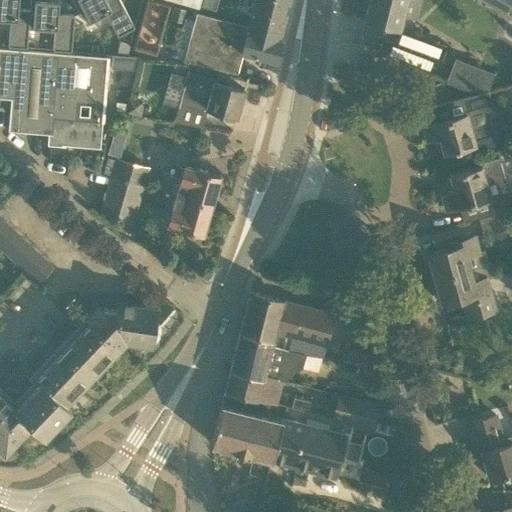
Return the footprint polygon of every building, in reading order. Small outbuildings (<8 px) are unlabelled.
[(0,0),(0,20),(10,21),(8,46),(24,47),(26,27),(27,9),(15,8),(15,0),(0,0)] [(52,29),(51,49),(69,50),(72,14),(55,13),(56,0),(27,0),(27,9),(26,27),(52,29)] [(120,32),(134,24),(119,0),(74,0),(89,22),(107,11),(120,32)] [(254,0),(250,15),(249,21),(281,30),(289,0),(254,0)] [(402,15),(405,0),(368,0),(364,19),(399,28),(402,15)] [(511,0),(482,0),(506,13),(511,1),(511,0)] [(173,6),(170,18),(183,22),(185,22),(186,18),(188,10),(173,6)] [(245,35),(230,31),(233,21),(198,12),(185,59),(237,72),(242,52),(276,61),(282,38),(279,37),(281,30),(249,21),(245,35)] [(119,39),(115,51),(127,55),(130,42),(119,39)] [(107,56),(0,46),(0,96),(11,97),(8,129),(52,132),(52,129),(62,130),(62,134),(77,135),(79,119),(101,120),(107,56)] [(454,56),(445,78),(480,92),(485,90),(493,73),(454,56)] [(237,116),(244,89),(218,81),(219,79),(188,71),(173,121),(202,126),(207,107),(237,116)] [(480,92),(461,97),(461,98),(465,109),(491,102),(487,89),(485,90),(480,92)] [(490,123),(470,128),(466,112),(437,121),(422,125),(427,140),(439,136),(444,151),(473,144),(474,148),(495,142),(490,123)] [(119,156),(125,132),(115,129),(108,153),(119,156)] [(485,181),(501,176),(504,176),(499,156),(478,162),(479,167),(450,174),(454,190),(441,193),(446,208),(489,197),(493,213),(511,207),(511,188),(505,190),(488,195),(485,181)] [(143,184),(148,167),(114,158),(110,174),(112,175),(143,184)] [(195,168),(183,165),(180,176),(162,171),(157,189),(175,194),(211,204),(219,174),(195,168)] [(101,212),(116,216),(132,221),(143,185),(143,184),(112,175),(101,212)] [(202,234),(211,204),(175,194),(166,224),(202,234)] [(498,228),(511,224),(511,207),(493,213),(494,214),(479,218),(483,232),(498,228)] [(116,216),(113,227),(128,232),(132,221),(116,216)] [(0,244),(14,229),(4,219),(0,223),(0,244)] [(14,229),(0,244),(0,247),(8,255),(24,238),(14,229)] [(479,250),(474,234),(447,242),(448,247),(428,252),(431,263),(428,264),(432,278),(489,262),(485,248),(479,250)] [(18,265),(34,248),(24,238),(8,255),(18,265)] [(28,274),(44,257),(34,248),(18,265),(28,274)] [(38,283),(53,266),(44,257),(28,274),(38,283)] [(495,308),(486,277),(492,275),(489,262),(432,278),(436,292),(439,291),(442,302),(462,296),(467,316),(495,308)] [(292,336),(290,344),(289,350),(306,353),(321,356),(323,357),(334,312),(284,299),(250,291),(240,330),(275,340),(277,332),(292,336)] [(152,345),(158,306),(117,300),(116,310),(103,308),(97,303),(84,317),(89,321),(36,377),(40,381),(15,407),(0,393),(0,450),(4,455),(32,426),(44,437),(71,408),(67,404),(126,341),(152,345)] [(240,330),(230,369),(263,379),(264,375),(282,379),(286,380),(288,375),(291,375),(294,366),(299,367),(303,365),(306,353),(289,350),(273,346),(275,340),(240,330)] [(343,346),(341,361),(356,363),(358,349),(343,346)] [(263,379),(230,369),(221,402),(241,407),(245,395),(269,401),(270,401),(276,402),(279,392),(282,379),(264,375),(263,379)] [(511,371),(494,376),(497,384),(511,380),(511,371)] [(211,443),(271,458),(281,418),(266,414),(269,401),(245,395),(241,407),(221,402),(211,443)] [(372,420),(376,403),(338,395),(337,399),(334,414),(333,418),(370,428),(372,420)] [(311,401),(294,396),(291,406),(308,411),(311,401)] [(334,414),(337,399),(329,397),(326,412),(334,414)] [(511,440),(503,443),(500,431),(495,413),(468,421),(480,463),(485,461),(490,478),(511,471),(511,440)] [(294,464),(304,424),(281,418),(271,458),(294,464)] [(372,420),(370,428),(390,432),(392,424),(372,420)] [(333,474),(344,434),(304,424),(294,464),(333,474)] [(408,485),(402,491),(408,496),(413,490),(408,485)]
